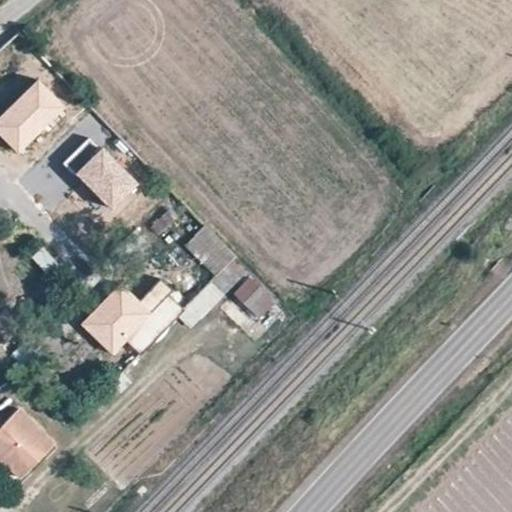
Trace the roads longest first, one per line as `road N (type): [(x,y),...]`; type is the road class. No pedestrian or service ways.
road 1 (tertiary): [(308,511),(511,294)]
road 2 (track): [(511,381),(390,511)]
